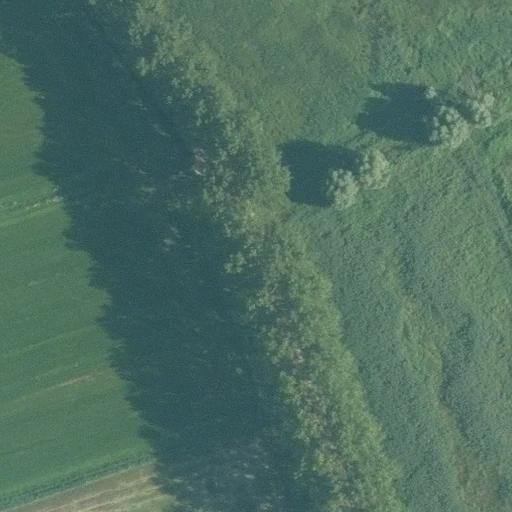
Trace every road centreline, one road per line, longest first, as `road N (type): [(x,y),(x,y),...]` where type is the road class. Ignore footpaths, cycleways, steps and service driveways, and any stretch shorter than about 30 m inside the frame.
road 1 (track): [(349,511),(252,222),(205,138),(105,0)]
road 2 (track): [(252,222),(511,80)]
